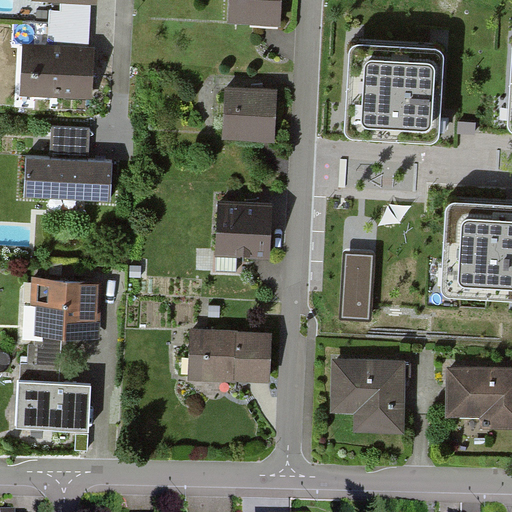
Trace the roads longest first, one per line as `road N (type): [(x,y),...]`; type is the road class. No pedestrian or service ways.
road 1 (residential): [(286,477),(309,0)]
road 2 (residential): [(286,477),(511,482)]
road 3 (residential): [(65,471),(286,477)]
road 4 (residential): [(126,0),(121,151)]
